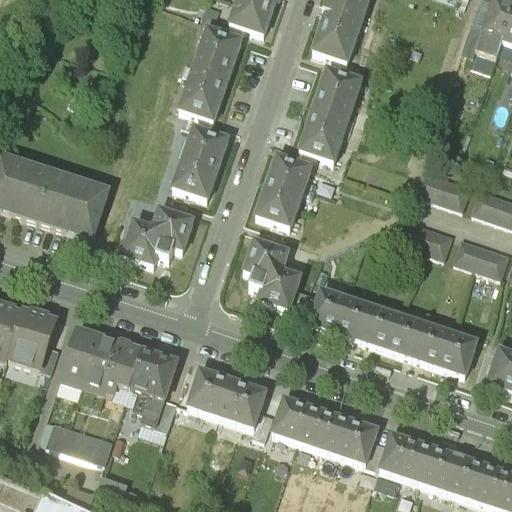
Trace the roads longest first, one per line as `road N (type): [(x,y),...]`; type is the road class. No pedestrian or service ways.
road 1 (residential): [(306,0),(189,329)]
road 2 (residential): [(189,329),(511,436)]
road 3 (residential): [(0,260),(189,329)]
